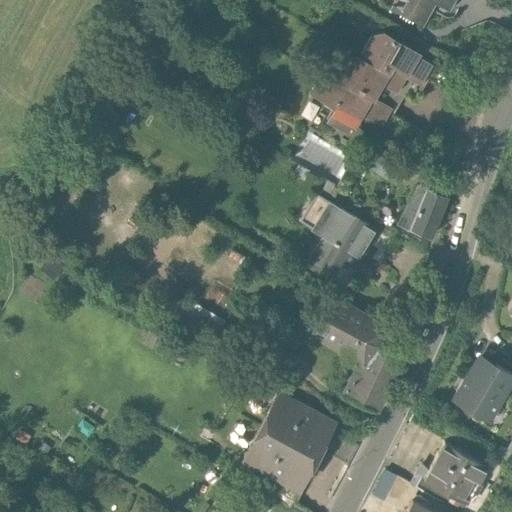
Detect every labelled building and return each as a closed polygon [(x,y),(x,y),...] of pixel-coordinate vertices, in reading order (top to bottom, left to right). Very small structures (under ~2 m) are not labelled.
[(453,0),(399,0),(394,10),(419,24),(432,0),(433,0),(448,9),(453,0)] [(403,76),(421,86),(433,64),(419,57),(422,53),(383,31),(371,34),(359,56),(388,72),(390,69),(403,76)] [(396,88),(403,76),(390,69),(388,72),(359,56),(355,54),(343,56),(333,74),(353,85),(371,96),(381,79),(396,88)] [(353,85),(333,74),(330,72),(322,74),(310,93),(326,103),(323,108),(331,113),(327,120),(347,132),(360,112),(380,124),(390,108),(371,96),(353,85)] [(373,156),(367,167),(385,178),(391,167),(373,156)] [(73,165),(51,195),(68,207),(90,178),(73,165)] [(430,177),(426,189),(448,197),(452,185),(430,177)] [(326,183),(319,196),(338,207),(345,194),(326,183)] [(426,189),(418,186),(398,226),(432,243),(450,198),(448,197),(426,189)] [(319,196),(316,194),(300,220),(318,230),(299,261),(340,286),(375,230),(338,207),(319,196)] [(337,298),(314,289),(295,329),(359,361),(367,364),(375,349),(384,328),(337,298)] [(211,313),(177,296),(168,315),(202,332),(211,313)] [(402,361),(375,349),(367,364),(359,361),(344,395),(379,411),(402,361)] [(511,375),(511,370),(482,353),(455,398),(488,417),(511,375)] [(335,422),(278,392),(241,460),(298,491),(320,451),(331,430),(335,422)] [(356,444),(331,430),(320,451),(345,464),(356,444)] [(506,448),(499,444),(494,454),(509,462),(511,456),(511,438),(506,448)] [(485,460),(445,440),(425,478),(463,497),(466,499),(485,460)] [(414,473),(409,484),(417,488),(457,509),(463,497),(425,478),(414,473)] [(383,501),(402,511),(403,511),(410,501),(417,488),(409,484),(397,477),(383,501)] [(429,511),(410,501),(403,511),(429,511)]
